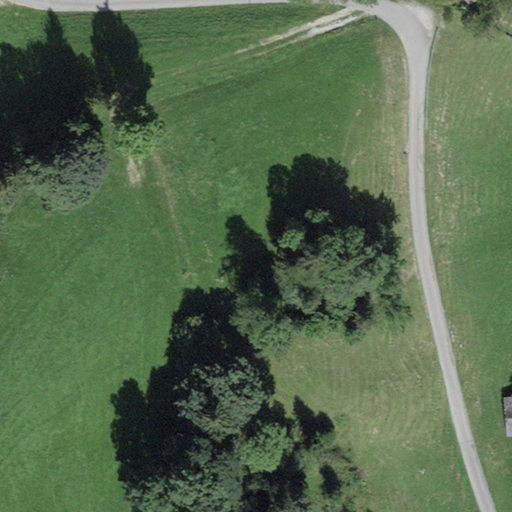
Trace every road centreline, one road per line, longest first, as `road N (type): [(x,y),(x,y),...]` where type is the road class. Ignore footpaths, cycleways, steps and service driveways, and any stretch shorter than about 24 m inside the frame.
road 1 (track): [(489,511),(423,251),(414,43),(392,12),(358,0)]
road 2 (track): [(168,80),(373,4)]
road 3 (track): [(174,0),(39,0)]
